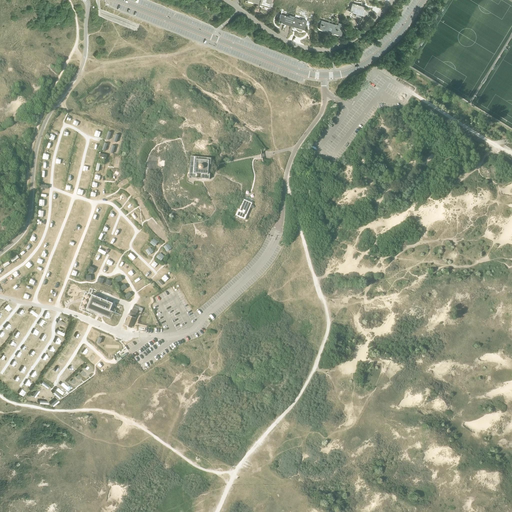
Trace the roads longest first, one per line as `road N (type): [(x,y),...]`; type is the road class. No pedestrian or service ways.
road 1 (residential): [(239,9),(295,46),(318,49),(355,38),(392,0)]
road 2 (tertiary): [(324,76),(383,50),(423,0)]
